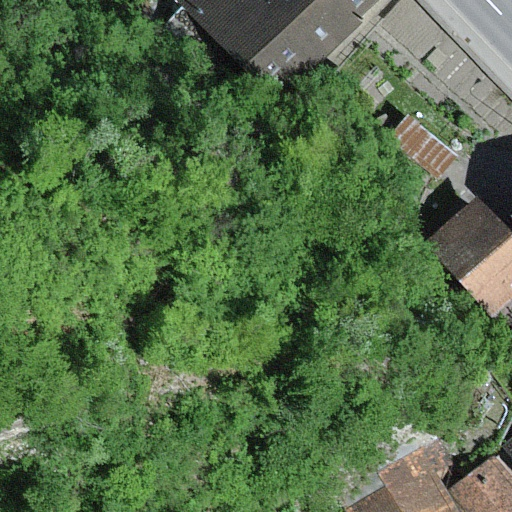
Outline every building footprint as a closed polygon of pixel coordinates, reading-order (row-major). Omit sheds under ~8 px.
[(175,0),(274,103),(381,0),(175,0)] [(407,118),(388,140),(438,183),(458,160),(407,118)] [(511,237),(476,201),(426,249),(497,322),(511,326),(511,237)] [(387,487),(349,510),(350,511),(457,511),(436,477),(455,465),(437,435),(377,472),(387,487)] [(511,511),(511,450),(510,447),(448,492),(462,511),(511,511)]
